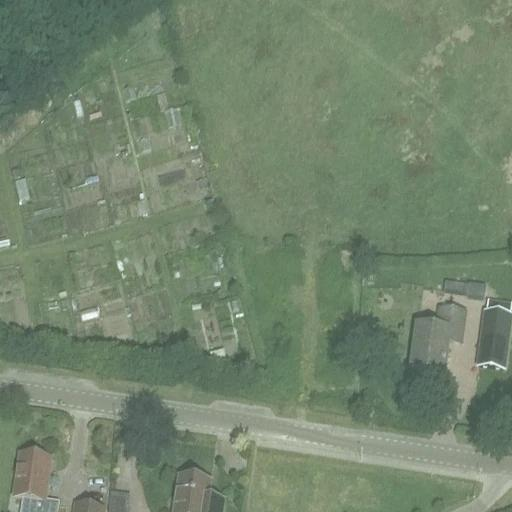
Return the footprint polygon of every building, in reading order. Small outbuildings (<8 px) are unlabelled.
[(484,299),(486,287),(447,282),(445,294),(484,299)] [(411,373),(442,377),(447,342),(461,344),(465,316),(439,313),(437,331),(417,329),(411,373)] [(478,371),(503,374),(507,350),(481,347),(478,371)] [(29,511),(28,511),(57,511),(58,506),(44,504),(50,462),(20,458),(14,501),(23,502),(22,510),(29,511)] [(221,511),(223,501),(207,498),(209,484),(180,480),(175,511),(221,511)] [(128,511),(130,496),(112,494),(110,511),(128,511)]
